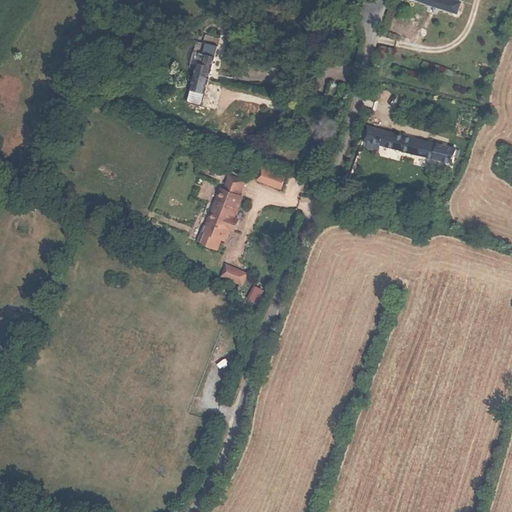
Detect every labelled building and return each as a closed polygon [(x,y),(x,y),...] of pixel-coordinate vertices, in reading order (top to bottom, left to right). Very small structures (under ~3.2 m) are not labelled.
[(418,0),(450,11),(455,0),(453,0),(418,0)] [(195,77),(208,81),(215,58),(202,54),(195,77)] [(490,66),(490,64),(489,62),(488,61),(487,60),(485,59),(483,60),(482,61),(480,62),(480,64),(481,66),(482,68),(483,69),(485,69),(487,69),(488,68),(490,66)] [(255,61),(253,71),(278,75),(280,65),(255,61)] [(195,77),(195,78),(192,88),(186,102),(200,107),(208,81),(195,77)] [(457,151),(447,148),(368,127),(365,140),(369,141),(368,147),(380,150),(381,145),(432,158),(448,162),(453,164),(457,151)] [(261,167),(257,178),(280,188),(284,177),(261,167)] [(228,179),(225,186),(239,191),(242,184),(228,179)] [(201,246),(200,246),(216,252),(220,242),(223,243),(228,231),(233,233),(233,232),(236,224),(237,223),(232,221),(240,199),(237,198),(239,191),(225,186),(223,193),(219,191),(205,228),(202,235),(204,236),(201,246)] [(201,246),(204,236),(202,235),(205,228),(202,227),(196,244),(201,246)] [(225,269),(221,279),(241,288),(245,277),(225,269)]
